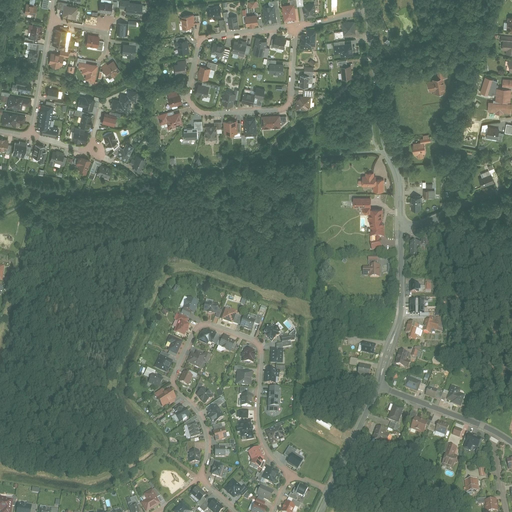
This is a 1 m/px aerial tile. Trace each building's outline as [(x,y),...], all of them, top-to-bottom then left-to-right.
[(140,13),(140,4),(128,3),(128,1),(119,1),(118,9),(124,10),(124,14),(130,14),(130,13),(134,13),(140,13)] [(99,2),(98,13),(110,14),(110,9),(110,3),(109,3),(99,2)] [(304,15),(304,19),(315,17),(313,3),(303,5),(303,10),(302,10),(303,15),(304,15)] [(35,17),(37,6),(33,5),(33,6),(29,5),(26,4),(24,15),(35,17)] [(206,8),(208,19),(220,18),(219,10),(220,10),(220,5),(214,6),(214,7),(206,8)] [(289,5),(281,6),(283,21),(295,20),(294,9),(293,5),(289,5)] [(66,6),(64,6),(63,10),(62,18),(76,20),(77,8),(66,6)] [(274,6),(263,7),(265,23),(276,21),(274,6)] [(192,17),(192,15),(181,17),(181,19),(178,19),(179,25),(181,25),(181,30),(190,29),(190,27),(194,26),(194,25),(199,24),(197,16),(192,17)] [(256,15),(244,17),(245,26),(249,26),(249,27),(254,26),(254,25),(258,25),(257,19),(256,15)] [(228,17),(226,18),(227,20),(228,28),(232,28),(232,29),(237,28),(237,26),(238,26),(237,16),(228,17)] [(354,22),(341,23),(342,31),(343,35),(355,34),(354,22)] [(126,36),(126,24),(116,23),(115,35),(126,36)] [(40,39),(42,27),(28,25),(27,32),(30,32),(29,38),(33,38),(40,39)] [(306,34),(300,34),(299,49),(310,50),(310,46),(314,46),(315,30),(306,29),(306,34)] [(59,31),(54,30),(52,45),(56,46),(65,47),(67,33),(67,32),(59,31)] [(97,36),(87,34),(85,46),(96,48),(97,41),(97,36)] [(285,38),(274,36),(273,45),(272,48),(283,49),(285,38)] [(511,36),(500,36),(500,41),(502,41),(501,51),(505,51),(505,55),(511,55),(511,36)] [(267,41),(255,38),(252,54),(266,57),(269,49),(265,48),(267,41)] [(245,46),(246,42),(237,40),(237,42),(233,41),(230,54),(243,57),(243,54),(245,46)] [(188,53),(186,41),(184,42),(175,43),(173,43),(174,48),(176,48),(177,55),(188,53)] [(30,43),(29,50),(38,52),(39,45),(33,44),(30,43)] [(224,46),(212,43),(210,54),(221,56),(222,57),(223,49),(224,46)] [(127,45),(122,44),(121,55),(126,55),(125,57),(132,58),(132,56),(133,56),(134,49),(134,46),(127,45)] [(352,56),(351,44),(344,45),(333,46),(332,46),(333,55),(339,54),(339,57),(352,56)] [(229,50),(223,49),(222,57),(221,56),(221,58),(227,59),(229,50)] [(29,50),(27,61),(36,62),(38,52),(29,50)] [(63,58),(63,56),(59,55),(50,53),(48,64),(50,64),(50,66),(59,68),(60,66),(62,66),(63,58)] [(108,78),(119,71),(112,61),(106,65),(105,63),(100,67),(108,78)] [(172,65),(174,75),(185,73),(184,69),(186,68),(185,61),(176,62),(176,65),(172,65)] [(93,82),(96,65),(85,63),(78,62),(78,63),(77,69),(82,69),(81,74),(86,75),(85,81),(93,82)] [(206,62),(205,69),(213,70),(214,71),(215,64),(206,62)] [(270,65),(269,74),(283,74),(284,66),(270,65)] [(341,67),(340,67),(341,82),(352,81),(350,66),(346,67),(341,67)] [(205,69),(199,67),(197,78),(207,81),(208,77),(211,78),(213,70),(205,69)] [(432,81),(426,82),(428,92),(433,92),(433,96),(445,94),(443,79),(447,79),(446,71),(436,72),(437,79),(431,80),(432,81)] [(303,75),(299,75),(298,86),(308,87),(308,82),(308,76),(303,75)] [(17,85),(16,91),(28,93),(30,82),(24,81),(24,79),(15,78),(14,85),(17,85)] [(497,82),(485,78),(480,94),(492,97),(492,95),(495,96),(496,89),(498,89),(498,86),(496,85),(497,82)] [(511,80),(502,80),(502,89),(511,90),(511,91),(511,80)] [(202,86),(199,86),(197,95),(207,98),(210,88),(202,86)] [(57,90),(47,88),(45,98),(53,99),(55,100),(56,97),(57,90)] [(511,91),(511,90),(502,89),(498,89),(496,89),(495,96),(495,101),(495,102),(507,103),(510,103),(511,91)] [(112,99),(109,110),(125,113),(127,100),(134,101),(136,91),(127,90),(126,95),(119,94),(118,100),(112,99)] [(167,98),(169,107),(181,104),(178,94),(177,95),(176,91),(167,94),(168,97),(167,98)] [(242,92),(240,103),(252,105),(253,99),(254,94),(250,93),(250,92),(246,91),(246,93),(242,92)] [(235,94),(225,92),(222,105),(232,107),(235,94)] [(30,99),(8,95),(6,108),(20,111),(21,106),(29,107),(30,99)] [(92,106),(93,100),(78,96),(76,106),(81,107),(80,109),(90,112),(92,106)] [(299,96),(295,99),(295,110),(306,111),(309,108),(310,97),(302,96),(299,96)] [(511,115),(511,104),(507,104),(507,103),(495,102),(495,101),(493,101),(493,103),(488,103),(487,113),(495,114),(494,115),(503,116),(503,114),(511,115)] [(49,126),(52,108),(40,106),(36,131),(39,132),(39,135),(56,137),(57,127),(49,126)] [(24,116),(3,113),(1,125),(15,127),(16,123),(23,124),(24,116)] [(112,127),(115,116),(107,115),(103,113),(100,124),(112,127)] [(159,124),(166,122),(164,117),(167,116),(166,113),(156,115),(159,124)] [(167,116),(164,117),(166,122),(168,129),(182,125),(179,113),(167,116)] [(87,129),(90,117),(82,115),(80,115),(80,117),(78,127),(87,129)] [(279,115),(260,116),(261,130),(269,129),(269,128),(271,128),(271,129),(279,129),(279,126),(279,117),(279,115)] [(255,119),(243,120),(243,124),(243,134),(244,134),(244,136),(244,137),(245,136),(255,136),(255,134),(256,134),(255,127),(255,119)] [(236,121),(222,122),(222,135),(236,134),(236,132),(236,123),(236,121)] [(213,126),(205,127),(205,140),(217,139),(216,130),(216,126),(213,126)] [(84,143),(86,132),(82,132),(83,129),(70,127),(69,131),(72,132),(70,140),(72,141),(72,142),(77,143),(77,142),(84,143)] [(498,129),(487,127),(485,138),(496,140),(497,133),(498,129)] [(194,129),(183,130),(184,142),(194,142),(194,139),(198,139),(197,131),(197,129),(194,129)] [(112,133),(101,137),(106,147),(116,143),(112,133)] [(419,143),(412,144),(412,146),(411,146),(412,155),(413,155),(414,156),(415,156),(416,158),(418,160),(421,159),(423,157),(423,155),(425,155),(423,144),(429,143),(429,138),(428,138),(428,137),(427,135),(422,136),(422,138),(422,139),(419,140),(419,143)] [(19,143),(15,142),(11,156),(23,158),(24,155),(26,146),(27,143),(19,141),(19,143)] [(116,155),(115,157),(125,161),(132,147),(124,144),(122,149),(119,148),(116,155)] [(33,151),(32,155),(33,155),(32,157),(37,158),(36,162),(43,164),(45,153),(42,152),(43,147),(35,145),(33,151)] [(111,153),(116,155),(119,148),(118,146),(111,153)] [(51,151),(49,161),(60,164),(62,157),(63,153),(55,151),(54,152),(51,151)] [(133,167),(140,170),(144,160),(135,156),(133,160),(130,159),(128,164),(131,165),(130,166),(133,167)] [(85,175),(89,161),(77,157),(76,159),(75,164),(74,166),(77,167),(76,170),(78,171),(77,173),(85,175)] [(110,169),(99,165),(98,165),(95,174),(107,179),(110,169)] [(487,167),(488,171),(492,179),(496,177),(491,165),(487,167)] [(478,179),(481,188),(494,183),(492,179),(488,171),(480,174),(481,177),(478,179)] [(383,193),(383,180),(375,180),(375,176),(373,176),(373,173),(364,173),(364,176),(361,176),(361,181),(357,181),(357,187),(372,188),(372,193),(383,193)] [(420,198),(410,198),(410,210),(420,210),(420,198)] [(370,199),(353,199),(353,209),(363,209),(369,209),(370,209),(370,199)] [(382,211),(370,211),(369,209),(363,209),(363,213),(367,215),(368,222),(371,230),(370,239),(384,240),(384,231),(382,222),(382,211)] [(380,243),(370,245),(372,251),(381,249),(380,243)] [(418,243),(409,243),(409,259),(418,259),(418,247),(418,243)] [(377,258),(367,257),(367,262),(368,262),(368,268),(362,268),(362,277),(368,277),(368,279),(379,279),(379,267),(376,267),(376,263),(377,263),(377,258)] [(418,285),(409,285),(409,294),(417,294),(417,291),(419,291),(420,287),(417,287),(418,285)] [(187,298),(183,309),(191,312),(193,313),(198,302),(187,298)] [(204,303),(204,312),(216,313),(217,313),(217,311),(217,305),(204,303)] [(191,312),(183,309),(181,314),(189,317),(191,312)] [(225,309),(221,320),(232,323),(235,315),(236,313),(225,309)] [(181,322),(185,324),(187,320),(179,316),(177,320),(181,322)] [(244,316),(240,326),(251,331),(254,323),(255,320),(244,316)] [(423,327),(421,333),(428,335),(430,329),(436,331),(438,324),(425,320),(423,327)] [(176,332),(184,336),(189,325),(185,324),(181,322),(176,332)] [(418,327),(407,323),(406,326),(405,326),(404,329),(405,329),(404,334),(408,336),(407,340),(414,343),(416,338),(419,339),(421,333),(423,327),(418,326),(418,327)] [(271,325),(263,333),(271,342),(279,335),(277,333),(280,331),(275,326),(273,328),(271,325)] [(201,332),(197,340),(207,345),(208,341),(211,343),(212,342),(215,335),(216,334),(207,330),(201,332)] [(169,352),(176,355),(182,342),(170,336),(168,342),(171,343),(168,351),(169,352)] [(223,336),(218,346),(230,351),(234,341),(223,336)] [(361,353),(372,355),(374,347),(363,344),(361,353)] [(271,349),(270,362),(282,363),(283,349),(271,349)] [(244,350),(243,363),(253,363),(253,351),(250,351),(244,350)] [(191,353),(187,361),(199,366),(202,360),(204,355),(196,351),(195,355),(191,353)] [(420,354),(412,351),(410,357),(418,360),(420,354)] [(409,355),(398,352),(397,356),(396,356),(394,361),(395,361),(394,366),(407,370),(409,363),(406,362),(406,360),(408,360),(409,355)] [(205,353),(204,355),(202,360),(208,363),(211,355),(205,353)] [(160,356),(155,367),(167,373),(172,362),(160,356)] [(355,368),(357,361),(349,360),(348,367),(355,368)] [(370,367),(359,365),(356,377),(368,379),(370,367)] [(144,375),(151,378),(153,375),(154,375),(155,372),(147,368),(144,375)] [(266,368),(265,382),(275,382),(275,377),(278,377),(279,370),(276,370),(276,369),(266,368)] [(237,372),(236,384),(250,385),(250,378),(252,378),(252,373),(242,372),(237,372)] [(184,373),(179,382),(187,386),(192,376),(188,374),(184,373)] [(149,382),(159,387),(162,379),(154,375),(153,375),(151,378),(149,382)] [(407,378),(403,389),(416,393),(417,391),(419,385),(421,381),(416,379),(415,381),(407,378)] [(428,389),(427,388),(425,393),(424,398),(433,401),(434,399),(436,393),(437,391),(432,390),(432,387),(429,386),(428,389)] [(448,394),(447,396),(445,401),(447,402),(446,403),(460,408),(464,395),(459,394),(460,390),(450,386),(448,394)] [(154,395),(156,398),(164,392),(162,389),(154,395)] [(164,392),(156,398),(162,407),(169,403),(170,404),(174,402),(173,400),(176,398),(170,389),(164,392)] [(197,394),(205,404),(211,399),(204,389),(200,392),(197,394)] [(269,393),(268,412),(278,412),(279,394),(269,393)] [(442,395),(436,393),(434,399),(440,401),(442,395)] [(242,395),(241,406),(251,407),(251,395),(248,395),(242,395)] [(176,414),(183,409),(181,405),(173,410),(176,414)] [(216,406),(208,412),(210,415),(208,417),(212,422),(214,421),(215,423),(223,417),(216,406)] [(403,410),(392,406),(387,421),(397,425),(403,410)] [(175,414),(179,422),(189,416),(184,409),(183,409),(176,414),(175,414)] [(407,422),(412,424),(414,419),(415,419),(416,416),(411,413),(407,422)] [(158,426),(165,419),(163,417),(155,423),(158,426)] [(415,419),(414,419),(412,424),(410,431),(422,436),(424,432),(427,423),(426,423),(415,419)] [(250,421),(239,423),(240,428),(237,428),(237,432),(240,432),(241,438),(246,437),(246,440),(253,439),(250,421)] [(196,423),(187,426),(190,438),(199,436),(196,423)] [(436,428),(434,433),(444,437),(448,427),(437,423),(436,428)] [(395,426),(390,424),(387,430),(393,432),(395,427),(395,426)] [(281,427),(280,426),(275,428),(266,431),(271,446),(277,443),(276,441),(285,438),(281,427)] [(429,426),(426,432),(433,435),(434,433),(436,428),(429,426)] [(385,432),(375,428),(370,440),(381,444),(381,443),(385,444),(388,436),(384,435),(385,432)] [(455,428),(452,435),(459,437),(462,430),(455,428)] [(214,432),(212,432),(215,442),(226,438),(223,429),(222,429),(214,432)] [(469,435),(465,446),(470,449),(472,445),(478,447),(481,439),(469,435)] [(190,452),(195,452),(194,443),(187,443),(187,452),(190,452)] [(452,471),(457,457),(453,456),(457,447),(449,444),(441,467),(452,471)] [(291,460),(294,453),(295,451),(289,447),(284,456),(291,460)] [(215,448),(215,457),(225,457),(224,448),(219,448),(215,448)] [(259,448),(248,453),(251,461),(250,463),(260,467),(264,458),(259,448)] [(190,452),(190,464),(199,464),(198,452),(195,452),(190,452)] [(304,459),(294,453),(291,460),(288,463),(298,469),(304,459)] [(214,467),(211,475),(221,478),(224,468),(218,466),(214,464),(214,467)] [(262,478),(273,483),(278,472),(267,467),(262,478)] [(233,479),(224,490),(234,499),(239,494),(243,489),(233,479)] [(478,492),(476,480),(463,482),(465,494),(478,492)] [(299,495),(304,497),(308,488),(299,485),(297,490),(295,494),(297,494),(299,495)] [(256,496),(269,501),(273,491),(266,488),(261,486),(256,496)] [(197,487),(191,495),(199,502),(203,498),(206,495),(197,487)] [(243,489),(239,494),(242,497),(248,490),(245,487),(243,489)] [(147,500),(141,503),(146,511),(160,504),(156,497),(152,490),(152,489),(143,494),(147,500)] [(130,499),(131,502),(134,501),(136,505),(139,504),(136,497),(130,499)] [(0,498),(0,509),(2,510),(1,511),(11,511),(12,506),(13,500),(0,498)] [(205,501),(203,498),(199,502),(197,504),(200,507),(205,502),(205,501)] [(293,500),(291,505),(294,507),(298,509),(301,503),(296,501),(293,500)] [(131,502),(127,504),(130,511),(138,511),(136,505),(134,501),(131,502)] [(208,508),(211,511),(220,511),(223,509),(215,501),(210,506),(208,508)] [(496,511),(497,511),(495,501),(485,502),(483,502),(483,505),(484,511),(496,511)] [(210,506),(205,502),(200,507),(199,508),(203,511),(204,511),(208,508),(210,506)] [(255,503),(251,511),(264,511),(266,508),(263,507),(255,503)] [(285,503),(281,511),(291,511),(294,507),(291,505),(285,503)]
